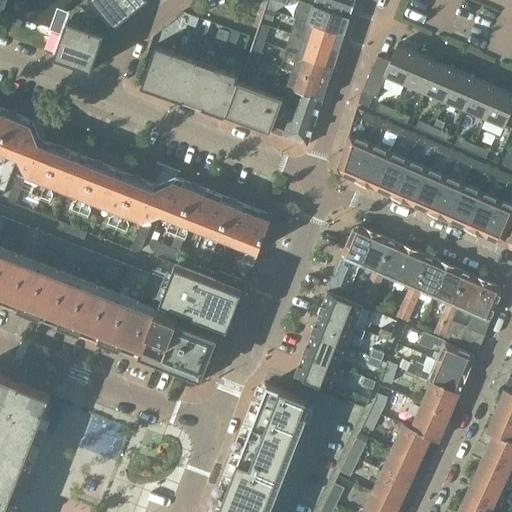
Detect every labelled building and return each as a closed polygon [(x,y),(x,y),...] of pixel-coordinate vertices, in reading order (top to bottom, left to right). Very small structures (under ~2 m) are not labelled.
[(98,24),(106,17),(115,27),(133,13),(122,0),(84,0),(81,3),(98,24)] [(122,0),(133,13),(147,0),(122,0)] [(310,0),(314,1),(315,2),(351,14),(355,0),(310,0)] [(100,48),(105,32),(98,24),(81,3),(70,12),(62,34),(100,48)] [(308,22),(344,34),(350,18),(314,6),(311,15),(296,10),(293,18),(296,18),(308,22)] [(275,12),(266,9),(263,18),(272,21),(275,12)] [(339,51),(344,34),(308,22),(296,18),(290,34),(303,39),(339,51)] [(254,40),(264,44),(269,26),(261,23),(259,23),(254,40)] [(229,33),(220,29),(215,42),(225,45),(229,33)] [(60,41),(55,56),(92,70),(100,48),(62,34),(60,41)] [(285,51),(298,55),(334,67),(339,51),(303,39),(290,34),(285,50),(285,51)] [(248,57),(258,60),(264,44),(254,40),(248,57)] [(162,94),(183,101),(201,51),(179,43),(176,52),(162,94)] [(386,76),(405,84),(418,53),(398,44),(391,61),(378,55),(362,92),(373,97),(376,99),(386,76)] [(141,87),(162,94),(176,52),(156,45),(141,87)] [(280,57),(295,62),(292,71),(328,83),(334,67),(298,55),(285,51),(285,50),(283,49),(280,57)] [(183,101),(204,109),(219,67),(222,58),(201,51),(183,101)] [(405,84),(425,92),(438,62),(418,53),(405,84)] [(246,63),(243,72),(253,76),(258,60),(248,57),(246,63)] [(425,92),(445,101),(458,70),(438,62),(425,92)] [(204,109),(225,116),(225,115),(226,115),(238,81),(237,81),(239,74),(219,67),(204,109)] [(274,83),(288,88),(323,100),(328,83),(292,71),(279,67),(274,83)] [(445,101),(465,109),(478,79),(458,70),(445,101)] [(226,115),(271,132),(283,98),(272,94),(276,84),(253,76),(249,85),(238,81),(226,115)] [(465,109),(485,118),(498,87),(478,79),(465,109)] [(511,93),(498,87),(485,118),(505,127),(511,111),(511,93)] [(316,121),(323,100),(288,88),(281,110),(291,113),(316,121)] [(373,97),(362,92),(358,103),(368,107),(373,97)] [(394,110),(380,103),(376,111),(391,117),(394,110)] [(0,164),(2,165),(5,159),(3,156),(5,151),(18,156),(21,163),(7,197),(10,202),(15,204),(26,175),(28,176),(40,181),(38,185),(34,187),(32,192),(41,196),(50,200),(53,194),(51,190),(53,186),(65,191),(78,195),(76,200),(72,202),(70,207),(79,211),(88,215),(91,209),(89,205),(91,201),(103,205),(116,210),(114,215),(110,216),(108,222),(117,226),(126,230),(129,224),(127,220),(129,215),(139,220),(142,221),(131,250),(136,252),(141,250),(155,216),(161,213),(175,218),(173,223),(169,224),(167,230),(176,234),(185,237),(188,232),(186,228),(188,223),(200,228),(213,233),(211,238),(207,239),(205,245),(214,249),(223,252),(226,247),(224,243),(226,238),(238,243),(251,248),(249,253),(245,254),(243,260),(253,264),(273,213),(253,205),(234,197),(215,190),(196,182),(178,175),(181,169),(158,160),(154,170),(160,172),(156,182),(154,181),(149,179),(137,175),(120,168),(118,167),(100,160),(81,152),(62,145),(43,137),(47,128),(53,130),(57,120),(34,111),(31,117),(13,110),(0,104),(0,164)] [(410,117),(394,110),(391,117),(407,124),(410,117)] [(364,111),(360,120),(379,128),(383,119),(364,111)] [(308,145),(316,121),(291,113),(283,136),(308,145)] [(383,119),(379,128),(397,136),(401,127),(383,119)] [(434,127),(419,121),(416,128),(431,134),(434,127)] [(401,127),(397,136),(416,143),(420,135),(401,127)] [(449,134),(434,127),(431,134),(446,141),(449,134)] [(356,181),(372,144),(349,134),(338,169),(341,174),(356,181)] [(420,135),(416,143),(434,151),(438,143),(420,135)] [(473,144),(458,138),(455,145),(470,152),(473,144)] [(438,143),(434,151),(453,159),(456,151),(438,143)] [(374,189),(390,152),(372,144),(356,181),(374,189)] [(489,151),(473,144),(470,152),(486,158),(489,151)] [(456,151),(453,159),(471,167),(475,159),(456,151)] [(393,197),(409,160),(390,152),(374,189),(393,197)] [(475,159),(471,167),(489,175),(493,167),(475,159)] [(411,205),(427,168),(409,160),(393,197),(411,205)] [(493,167),(489,175),(507,183),(511,175),(493,167)] [(429,213),(445,176),(427,168),(411,205),(429,213)] [(448,221),(464,184),(445,176),(429,213),(448,221)] [(466,229),(482,192),(464,184),(448,221),(466,229)] [(484,237),(500,200),(482,192),(466,229),(484,237)] [(511,204),(500,200),(484,237),(499,243),(505,240),(511,223),(511,204)] [(0,215),(0,224),(11,229),(15,221),(0,215)] [(15,221),(11,229),(28,236),(31,227),(15,221)] [(58,227),(56,230),(70,236),(73,227),(60,222),(58,227)] [(375,232),(359,226),(354,227),(330,284),(331,287),(338,290),(351,258),(362,263),(375,232)] [(70,236),(84,241),(87,232),(73,227),(70,236)] [(35,229),(32,237),(49,244),(52,235),(35,229)] [(375,232),(362,263),(374,269),(360,300),(367,303),(393,240),(375,232)] [(52,235),(49,244),(65,250),(68,242),(52,235)] [(151,240),(149,245),(151,249),(151,250),(161,253),(165,245),(151,240)] [(412,248),(393,240),(367,303),(370,304),(384,273),(399,279),(412,248)] [(68,242),(65,250),(81,256),(85,248),(68,242)] [(203,378),(203,376),(209,378),(224,338),(139,305),(141,300),(0,245),(0,299),(0,300),(19,308),(20,307),(21,307),(20,308),(39,315),(40,315),(41,315),(41,316),(60,323),(60,322),(61,323),(61,324),(80,331),(80,330),(81,331),(81,332),(100,339),(100,338),(101,338),(101,339),(120,347),(120,346),(121,346),(121,347),(140,354),(140,353),(142,354),(142,355),(160,362),(160,361),(162,362),(162,363),(180,370),(181,369),(182,370),(182,371),(200,378),(200,377),(203,378)] [(165,245),(161,253),(175,259),(178,250),(165,245)] [(85,248),(81,256),(98,263),(101,255),(85,248)] [(430,256),(412,248),(399,279),(411,285),(397,316),(403,319),(430,256)] [(101,255),(98,263),(114,269),(117,261),(101,255)] [(449,264),(430,256),(403,319),(407,321),(422,289),(436,295),(449,264)] [(117,261),(114,269),(131,275),(134,267),(117,261)] [(148,282),(143,296),(176,309),(182,312),(183,310),(184,311),(184,312),(203,320),(204,318),(205,319),(204,320),(222,327),(222,326),(228,328),(242,292),(243,291),(242,291),(175,264),(170,277),(153,270),(151,274),(148,282)] [(443,315),(448,318),(467,272),(449,264),(436,295),(449,300),(443,315)] [(134,267),(131,275),(148,282),(151,274),(134,267)] [(219,271),(216,280),(229,285),(233,276),(219,271)] [(459,305),(473,310),(486,280),(467,272),(448,318),(453,320),(459,305)] [(243,290),(246,282),(233,276),(229,285),(243,290)] [(479,346),(485,333),(497,305),(503,292),(501,286),(486,280),(473,310),(475,311),(469,326),(462,343),(474,348),(479,346)] [(327,292),(319,313),(355,327),(363,306),(327,292)] [(355,327),(319,313),(311,333),(347,347),(352,334),(362,338),(365,330),(355,327)] [(450,327),(439,323),(436,330),(446,335),(450,327)] [(392,333),(381,328),(378,336),(389,340),(392,333)] [(347,347),(311,333),(303,353),(340,367),(347,347)] [(437,360),(468,373),(474,358),(472,352),(446,341),(437,360)] [(385,353),(373,349),(370,356),(382,361),(385,353)] [(340,367),(303,353),(295,375),(331,389),(340,367)] [(382,361),(370,356),(368,364),(379,368),(382,361)] [(429,380),(431,381),(459,393),(468,373),(437,360),(429,380)] [(387,361),(382,379),(389,382),(395,364),(387,361)] [(0,511),(5,511),(23,468),(37,430),(39,425),(49,399),(50,398),(50,396),(51,395),(0,375),(0,511)] [(376,381),(365,377),(362,384),(373,389),(376,381)] [(431,381),(422,403),(436,409),(435,412),(449,418),(459,393),(431,381)] [(263,511),(306,403),(307,400),(289,393),(288,392),(267,384),(266,388),(262,397),(261,401),(252,423),(251,427),(243,449),(241,453),(233,474),(231,478),(223,500),(221,504),(217,511),(263,511)] [(511,392),(505,390),(496,411),(511,417),(511,392)] [(375,401),(371,409),(380,413),(384,405),(385,404),(387,397),(377,394),(375,401)] [(432,436),(431,437),(439,440),(449,418),(435,412),(436,409),(422,403),(412,426),(432,436)] [(380,413),(371,409),(363,425),(372,430),(380,413)] [(487,431),(494,434),(511,441),(511,417),(496,411),(487,431)] [(421,458),(431,437),(432,436),(412,426),(412,427),(404,424),(392,449),(406,455),(408,452),(421,458)] [(511,441),(494,434),(485,454),(511,466),(511,465),(511,441)] [(366,443),(356,438),(348,454),(358,459),(366,443)] [(406,455),(392,449),(383,470),(410,483),(421,458),(408,452),(406,455)] [(348,454),(341,470),(350,475),(358,459),(348,454)] [(485,454),(476,474),(503,486),(511,466),(485,454)] [(383,470),(373,491),(387,498),(385,501),(399,507),(410,483),(383,470)] [(476,474),(467,494),(494,506),(503,486),(476,474)] [(344,488),(334,484),(326,500),(336,504),(344,488)] [(387,498),(373,491),(363,511),(396,511),(399,507),(385,501),(387,498)] [(467,494),(458,511),(490,511),(494,506),(467,494)] [(326,500),(320,511),(331,511),(336,504),(326,500)]
